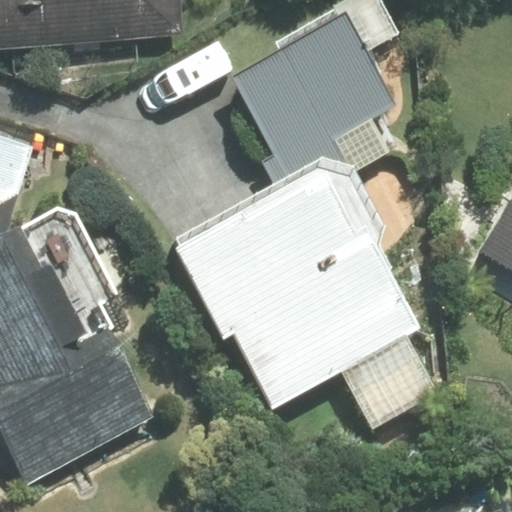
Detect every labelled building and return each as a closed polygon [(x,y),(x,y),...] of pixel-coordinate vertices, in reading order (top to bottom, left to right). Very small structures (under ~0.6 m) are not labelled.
[(0,0),(0,57),(170,40),(165,0),(0,0)] [(329,27),(219,89),(262,166),(256,169),(268,190),(154,254),(209,351),(221,344),(261,416),(405,335),(359,253),(374,245),(320,150),(380,116),(329,27)] [(30,138),(0,134),(0,224),(19,226),(30,138)] [(511,178),(466,254),(511,282),(511,178)] [(0,239),(0,453),(20,491),(149,422),(101,334),(65,354),(2,238),(0,239)]
